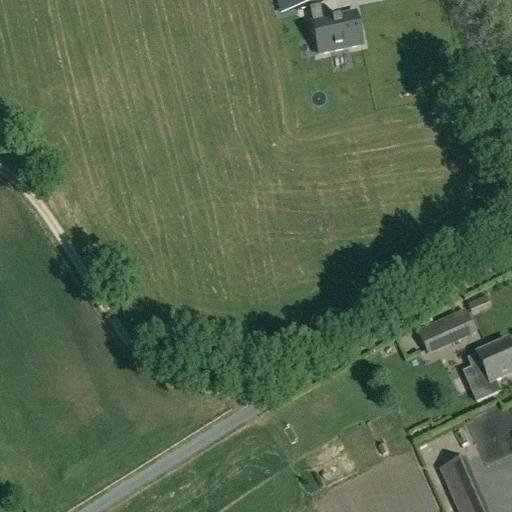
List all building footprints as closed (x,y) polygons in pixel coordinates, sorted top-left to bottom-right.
[(318,0),(294,0),(297,12),(309,10),(312,25),(318,56),(362,47),(356,16),(323,22),(318,0)] [(392,64),(347,73),(356,124),(401,115),(392,64)] [(428,359),(475,337),(463,313),(416,334),(428,359)] [(511,354),(507,343),(475,357),(488,386),(511,375),(511,354)] [(458,511),(485,511),(464,463),(441,473),(458,511)]
